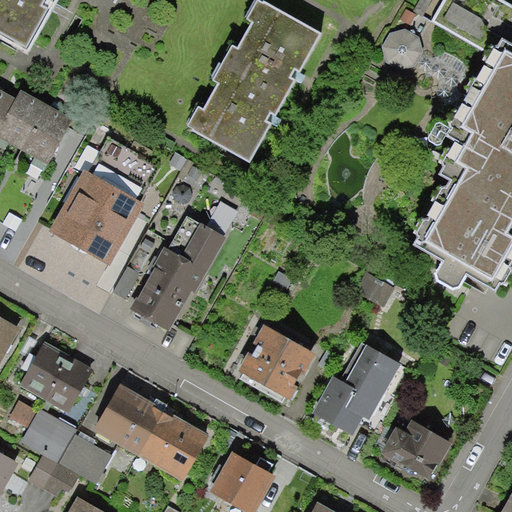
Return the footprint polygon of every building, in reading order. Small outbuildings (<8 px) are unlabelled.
[(0,0),(0,39),(34,59),(58,18),(46,12),(49,6),(58,11),(64,0),(0,0)] [(440,0),(426,25),(491,62),(511,25),(511,9),(494,0),(440,0)] [(323,39),(260,4),(248,26),(256,31),(243,53),(235,49),(214,87),(222,92),(210,114),(199,108),(185,132),(251,169),(272,132),(262,126),(269,114),(277,118),(295,87),(288,83),(296,68),(304,73),(323,39)] [(511,59),(462,142),(478,151),(464,174),(482,185),(441,254),(511,295),(511,293),(511,59)] [(14,102),(0,126),(0,139),(51,168),(76,124),(19,92),(14,102)] [(0,93),(0,126),(14,102),(0,93)] [(107,129),(90,160),(131,184),(149,153),(107,129)] [(211,229),(173,208),(151,247),(188,268),(211,229)] [(40,256),(78,277),(99,241),(61,219),(40,256)] [(177,282),(145,263),(121,304),(153,322),(177,282)] [(0,364),(20,332),(0,320),(0,364)] [(233,373),(282,400),(307,356),(257,328),(233,373)] [(388,355),(353,335),(329,377),(357,393),(365,397),(388,355)] [(65,411),(88,372),(38,344),(16,383),(65,411)] [(357,393),(321,373),(301,410),(338,429),(357,393)] [(200,435),(113,385),(89,428),(175,478),(200,435)] [(447,437),(403,411),(376,455),(420,481),(447,437)] [(228,453),(208,488),(245,510),(266,474),(228,453)] [(511,511),(511,486),(497,511),(511,511)] [(67,511),(96,511),(74,499),(67,511)] [(330,511),(311,501),(304,511),(330,511)]
